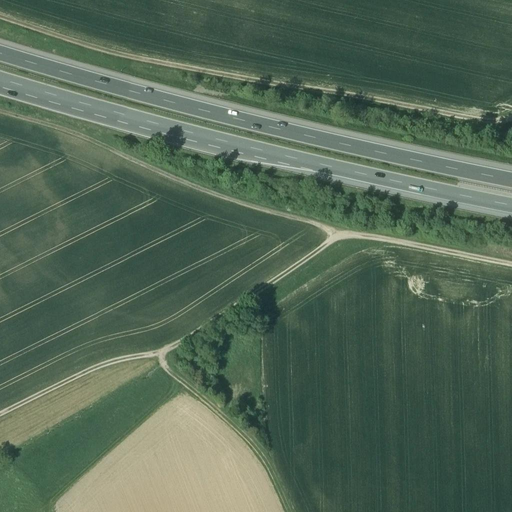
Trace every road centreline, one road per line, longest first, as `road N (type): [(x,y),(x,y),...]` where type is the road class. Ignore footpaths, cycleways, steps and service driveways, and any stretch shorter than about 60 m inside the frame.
road 1 (motorway): [(511,182),(289,135),(0,52)]
road 2 (motorway): [(0,80),(379,184),(511,209)]
road 3 (track): [(0,21),(183,73),(494,126),(511,119)]
road 4 (track): [(0,114),(335,233)]
road 5 (track): [(335,233),(162,356)]
road 6 (track): [(47,509),(180,382)]
road 7 (track): [(335,233),(511,265)]
road 8 (track): [(162,356),(98,366),(0,414)]
road 9 (track): [(180,382),(255,450),(286,511)]
